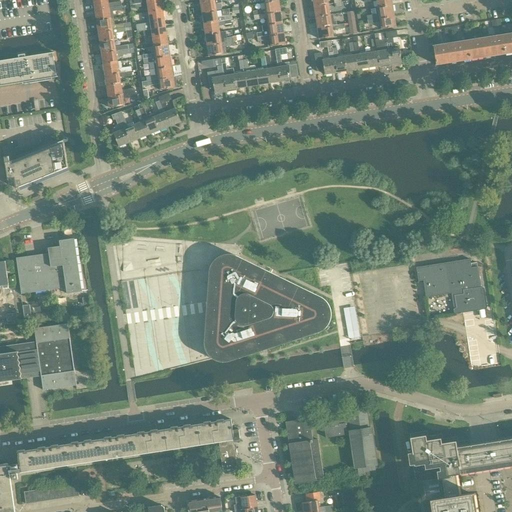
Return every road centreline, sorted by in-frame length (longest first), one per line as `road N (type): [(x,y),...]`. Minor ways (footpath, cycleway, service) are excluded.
road 1 (residential): [(0,440),(259,400)]
road 2 (residential): [(259,400),(367,384),(472,411),(511,405)]
road 3 (secondary): [(202,145),(426,108)]
road 4 (residential): [(76,0),(101,186)]
